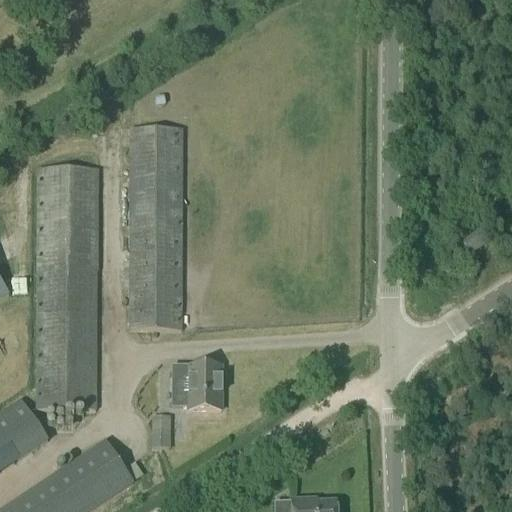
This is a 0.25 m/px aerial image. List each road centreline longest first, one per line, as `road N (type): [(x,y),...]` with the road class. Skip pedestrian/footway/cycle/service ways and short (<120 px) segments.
road 1 (unclassified): [(390,345),(394,0)]
road 2 (unclassified): [(397,511),(390,345)]
road 3 (unclassified): [(390,345),(444,336),(511,291)]
